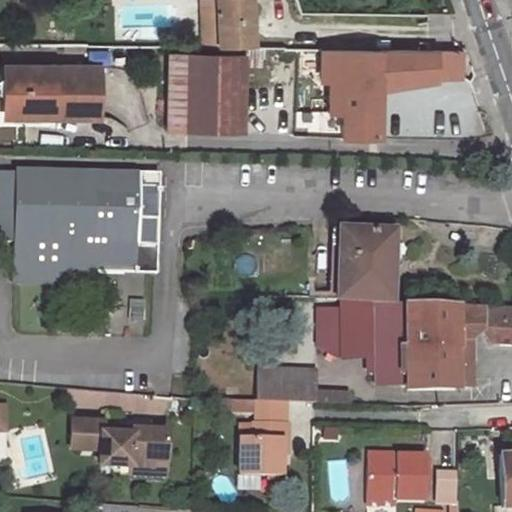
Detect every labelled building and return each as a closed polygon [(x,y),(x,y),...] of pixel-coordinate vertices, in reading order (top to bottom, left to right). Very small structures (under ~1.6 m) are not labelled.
[(197,0),(199,47),(253,44),(250,0),(197,0)] [(282,48),(283,67),(319,68),(319,79),(326,79),(326,112),(340,112),(340,136),(377,137),(377,92),(377,50),(282,48)] [(436,79),(463,80),(463,50),(377,50),(377,92),(436,83),(436,79)] [(162,52),(161,131),(242,132),(243,53),(162,52)] [(2,112),(54,112),(54,120),(98,120),(98,66),(9,66),(9,89),(2,89),(2,112)] [(137,175),(0,171),(0,243),(10,244),(9,284),(91,286),(91,265),(106,265),(133,265),(133,245),(157,246),(158,173),(137,173),(137,175)] [(391,230),(337,228),(334,301),(338,301),(389,303),(391,230)] [(106,286),(106,265),(91,265),(91,286),(106,286)] [(389,303),(338,301),(338,311),(314,311),(314,341),(338,341),(338,357),(373,359),(373,384),(400,383),(400,391),(451,389),(451,384),(469,384),(469,337),(454,336),(454,307),(389,303)] [(480,327),(481,308),(454,307),(454,336),(469,337),(480,327)] [(511,310),(481,308),(480,327),(489,344),(511,345),(511,310)] [(312,372),(256,370),(256,402),(285,403),(312,403),(312,390),(312,372)] [(312,403),(347,404),(347,391),(312,390),(312,403)] [(231,414),(247,415),(247,402),(232,401),(231,414)] [(251,402),(251,425),(284,426),(285,403),(256,402),(251,402)] [(252,478),(277,479),(279,442),(283,442),(284,426),(251,425),(249,441),(238,441),(237,477),(252,478)] [(249,441),(251,425),(238,425),(238,441),(249,441)] [(102,432),(72,431),(70,459),(99,459),(98,474),(129,475),(129,483),(162,484),(165,439),(131,438),(131,443),(101,442),(102,432)] [(393,500),(421,500),(422,456),(362,455),(362,499),(393,500)] [(511,511),(511,456),(498,457),(501,506),(496,506),(496,511),(511,511)] [(434,476),(433,502),(451,502),(452,476),(434,476)] [(252,490),(252,478),(237,477),(236,489),(252,490)] [(393,500),(362,499),(361,507),(392,508),(393,500)]
